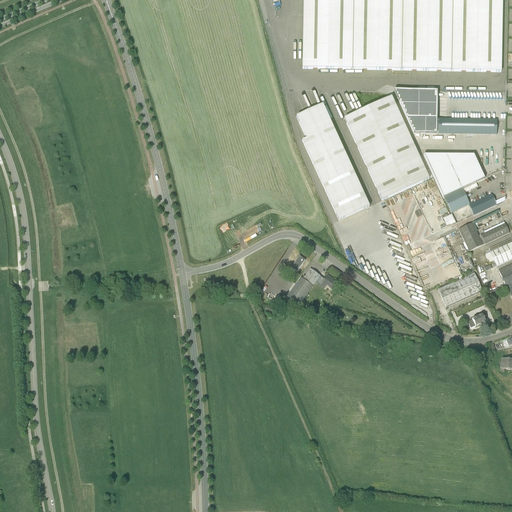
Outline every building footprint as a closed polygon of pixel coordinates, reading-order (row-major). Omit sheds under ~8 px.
[(303,0),(303,55),(302,69),(401,71),(501,72),(502,29),(502,0),(303,0)] [(438,134),(438,119),(438,93),(395,93),(413,134),(438,134)] [(382,201),(429,179),(391,97),(344,119),(382,201)] [(338,221),(369,207),(322,105),(297,117),(307,139),(302,141),(338,221)] [(459,120),(438,119),(438,134),(496,135),(497,120),(459,120)] [(443,198),(485,179),(473,155),(423,155),(443,198)] [(469,205),(461,190),(443,198),(451,214),(468,206),(469,205)] [(468,206),(473,216),(496,205),(491,195),(469,205),(468,206)] [(444,218),(446,226),(455,223),(453,215),(444,218)] [(468,252),(482,246),(471,224),(458,230),(468,252)] [(485,245),(509,233),(505,224),(480,235),(485,245)] [(511,259),(511,239),(488,250),(496,267),(511,259)] [(297,272),(305,261),(299,256),(291,268),(297,272)] [(488,298),(507,290),(511,287),(511,264),(498,271),(504,285),(486,294),(488,298)] [(303,280),(313,287),(320,276),(310,270),(303,280)] [(438,290),(446,309),(483,293),(475,274),(438,290)] [(322,283),(332,290),(336,284),(330,280),(332,279),(328,276),(322,283)] [(467,321),(471,329),(486,322),(483,317),(485,316),(484,313),(467,321)] [(507,372),(511,372),(511,370),(511,363),(511,360),(502,359),(501,369),(507,370),(507,372)]
